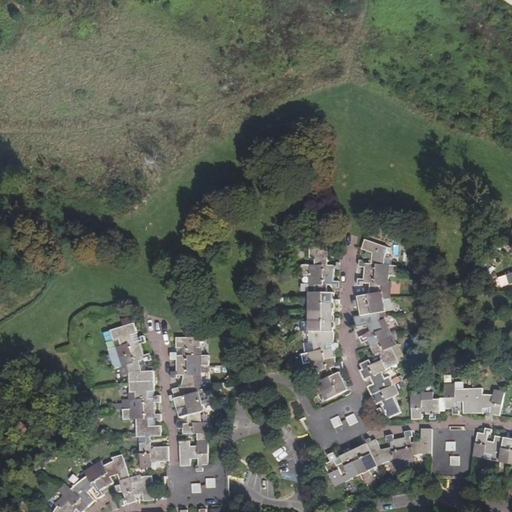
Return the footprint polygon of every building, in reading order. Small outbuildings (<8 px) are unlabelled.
[(385,260),(387,255),(389,249),(366,240),(362,250),(373,254),(372,264),(366,264),(364,261),(360,261),(360,268),(365,268),(364,274),(389,276),(389,277),(397,277),(398,266),(384,265),(385,260)] [(340,270),(340,263),(337,263),(334,266),(329,266),(329,259),(335,259),(335,248),(310,248),(310,258),(315,258),(315,265),(303,265),(303,276),(310,276),(335,276),(335,270),(340,270)] [(389,277),(389,276),(364,274),(364,280),(359,280),(358,286),(362,286),(362,283),(370,285),(370,295),(358,298),(361,307),(390,302),(391,286),(389,286),(389,277)] [(328,293),(328,286),(332,286),(332,288),(340,288),(340,281),(335,281),(335,276),(310,276),(310,286),(315,286),(315,293),(310,293),(310,302),(335,302),(334,293),(328,293)] [(335,312),(335,302),(310,302),(310,312),(335,312)] [(392,311),(390,302),(361,307),(362,317),(379,314),(386,313),(387,312),(392,311)] [(335,321),(335,312),(310,312),(310,321),(335,321)] [(390,328),(385,319),(380,321),(379,314),(362,317),(355,318),(357,328),(368,326),(371,331),(373,335),(368,337),(366,335),(360,338),(363,344),(368,342),(371,347),(393,336),(390,328)] [(335,331),(335,321),(310,321),(310,332),(335,331)] [(143,350),(141,344),(146,343),(144,337),(139,339),(140,340),(138,341),(134,342),(132,336),(138,334),(134,323),(111,331),(117,347),(109,350),(113,359),(143,350)] [(327,349),(327,342),(334,342),(335,331),(310,332),(310,341),(313,342),(315,352),(302,354),(304,364),(311,363),(336,358),(335,352),(340,351),(338,343),(335,344),(335,345),(332,346),(333,348),(327,349)] [(393,348),(398,346),(393,336),(371,347),(375,356),(381,354),(382,356),(380,357),(382,361),(387,370),(400,364),(393,348)] [(209,366),(209,356),(202,356),(201,338),(177,338),(177,349),(183,349),(183,356),(174,356),(174,353),(171,354),(171,360),(177,360),(177,366),(202,367),(209,366)] [(142,372),(140,361),(148,359),(149,362),(152,361),(150,354),(145,355),(143,350),(113,359),(116,369),(127,365),(130,372),(130,382),(154,381),(155,381),(154,372),(142,372)] [(335,375),(332,369),(334,368),(337,368),(337,370),(340,370),(340,371),(344,369),(343,363),(338,364),(336,358),(311,363),(314,373),(319,372),(322,382),(319,384),(323,392),(344,382),(340,373),(335,375)] [(386,379),(383,372),(387,370),(382,361),(373,365),(370,360),(361,365),(364,370),(360,371),(365,381),(371,378),(374,385),(368,388),(373,396),(395,385),(391,377),(386,379)] [(197,385),(197,380),(197,376),(202,376),(202,367),(177,366),(177,372),(171,373),(171,379),(177,379),(178,376),(183,376),(183,378),(183,382),(182,384),(181,387),(180,388),(173,390),(176,399),(199,392),(197,385)] [(149,399),(148,392),(155,391),(154,381),(130,382),(131,410),(156,409),(156,403),(160,403),(160,396),(154,397),(155,398),(153,400),(149,399)] [(328,401),(348,390),(344,382),(323,392),(328,401)] [(473,414),(473,390),(456,390),(456,384),(445,385),(446,410),(453,410),(453,415),(460,415),(459,408),(457,408),(457,403),(464,403),(464,414),(473,414)] [(402,412),(395,397),(400,395),(395,385),(373,396),(377,406),(383,403),(384,405),(382,408),(379,410),(381,416),(386,414),(389,419),(402,412)] [(501,417),(505,393),(495,390),(494,395),(484,395),(483,389),(473,390),(473,414),(484,414),(484,410),(491,409),(490,416),(487,416),(486,420),(493,421),(494,415),(501,417)] [(179,409),(202,402),(199,392),(176,399),(179,409)] [(440,414),(440,400),(423,400),(422,395),(412,395),(413,421),(423,420),(423,414),(426,414),(426,415),(431,415),(431,420),(437,420),(437,415),(440,414)] [(202,412),(205,411),(202,402),(179,409),(182,418),(188,417),(190,423),(184,424),(184,421),(178,422),(178,429),(183,429),(183,435),(197,434),(209,434),(208,423),(203,423),(202,412)] [(163,436),(162,426),(150,426),(150,420),(156,420),(156,422),(162,422),(161,415),(156,415),(156,409),(131,410),(124,410),(125,420),(137,420),(138,433),(131,433),(131,438),(146,437),(147,443),(151,443),(151,437),(163,436)] [(354,414),(346,418),(350,426),(359,422),(354,414)] [(339,416),(331,420),(335,429),(343,425),(339,416)] [(501,462),(505,439),(496,437),(495,442),(488,441),(489,435),(492,436),(493,430),(486,429),(485,434),(479,433),(473,457),(484,459),(486,454),(493,456),(492,461),(501,462)] [(432,455),(433,431),(423,430),(422,441),(412,443),(410,437),(413,434),(412,431),(405,433),(406,438),(401,439),(406,464),(416,462),(415,456),(421,455),(432,455)] [(210,466),(209,434),(197,434),(198,435),(198,446),(192,446),(191,442),(181,442),(181,467),(192,466),(192,459),(199,459),(199,466),(196,466),(197,472),(204,472),(204,466),(210,466)] [(406,464),(401,439),(395,440),(394,435),(387,437),(387,439),(391,441),(392,448),(381,450),(377,440),(368,444),(379,467),(389,462),(395,461),(396,466),(406,464)] [(510,464),(511,455),(511,439),(505,439),(501,462),(510,464)] [(169,462),(168,447),(154,448),(154,449),(152,449),(151,443),(147,443),(140,444),(142,468),(153,468),(152,463),(169,462)] [(456,443),(447,443),(447,451),(456,451),(456,443)] [(379,467),(368,444),(359,448),(369,472),(379,467)] [(369,472),(359,448),(350,452),(360,476),(369,472)] [(360,476),(350,452),(341,456),(344,463),(338,466),(336,460),(337,459),(335,453),(328,456),(331,462),(326,465),(336,487),(360,476)] [(130,478),(123,455),(113,459),(114,461),(104,466),(101,462),(93,467),(106,488),(114,482),(111,477),(118,475),(121,482),(130,478)] [(460,457),(451,457),(451,465),(460,466),(460,457)] [(106,488),(93,467),(85,472),(87,476),(81,480),(77,484),(72,489),(89,505),(90,506),(94,501),(89,493),(94,488),(97,493),(96,494),(97,496),(96,497),(97,498),(97,497),(99,499),(104,496),(101,491),(106,488)] [(154,501),(153,477),(142,477),(143,480),(132,483),(130,478),(121,482),(121,485),(116,487),(118,493),(123,491),(126,498),(121,500),(123,506),(138,501),(136,496),(144,495),(144,502),(154,501)] [(207,478),(207,488),(216,488),(215,478),(207,478)] [(192,484),(192,493),(201,493),(201,484),(192,484)] [(79,511),(81,511),(89,505),(72,489),(64,497),(58,506),(54,511),(75,511),(77,510),(79,511)]
